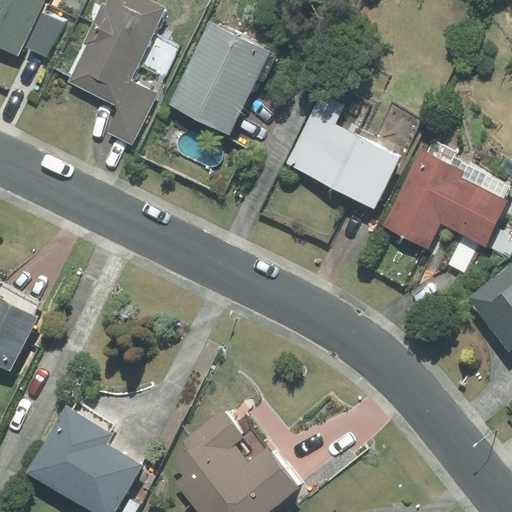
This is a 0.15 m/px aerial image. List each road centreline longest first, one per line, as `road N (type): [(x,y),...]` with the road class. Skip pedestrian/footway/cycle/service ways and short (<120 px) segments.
road 1 (residential): [(0,157),(348,334),(404,385),(508,511)]
road 2 (unknown): [(104,244),(0,436)]
